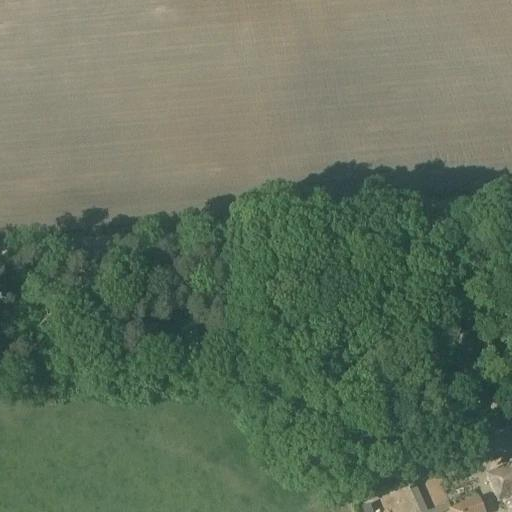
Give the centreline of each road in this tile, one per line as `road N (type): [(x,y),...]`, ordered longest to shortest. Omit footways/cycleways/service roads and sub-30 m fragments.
road 1 (track): [(511,203),(0,249)]
road 2 (track): [(511,429),(488,415),(413,212)]
